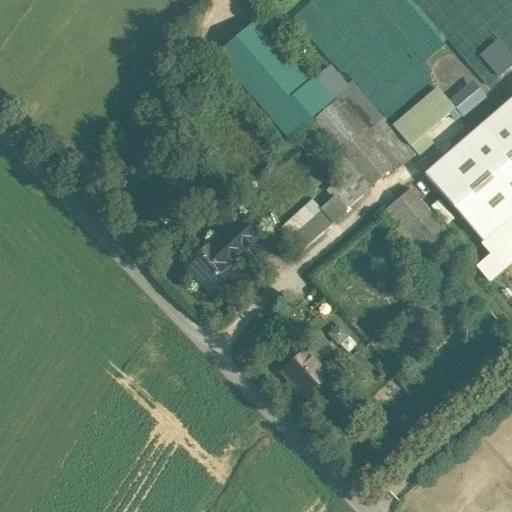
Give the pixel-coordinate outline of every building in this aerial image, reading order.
[(511,0),(412,0),(491,90),(511,71),(511,0)] [(410,147),(393,127),(352,81),(340,91),(338,99),(315,119),(342,150),(324,165),(344,188),(338,192),(291,236),(303,250),(352,207),(371,190),(371,185),(383,175),(390,175),(416,152),(411,147),(410,147)] [(437,89),(393,127),(410,147),(411,147),(425,134),(450,114),(454,109),(437,89)] [(476,89),(464,99),(459,93),(450,101),(456,109),(454,109),(450,114),(455,120),(461,115),(462,116),(484,98),(476,89)] [(511,99),(425,175),(493,254),(478,266),(487,277),(511,255),(511,99)] [(425,134),(411,147),(416,152),(419,156),(433,144),(425,134)] [(431,213),(411,189),(388,208),(386,205),(375,214),(437,286),(465,261),(449,243),(453,239),(431,213)] [(238,220),(225,232),(242,251),(256,239),(238,220)] [(225,232),(210,246),(228,265),(242,251),(225,232)] [(210,245),(186,267),(211,294),(234,272),(228,265),(210,246),(210,245)] [(320,337),(306,351),(305,350),(281,371),(306,398),(329,377),(316,362),(331,349),(320,337)] [(358,351),(345,362),(360,378),(372,368),(358,351)]
